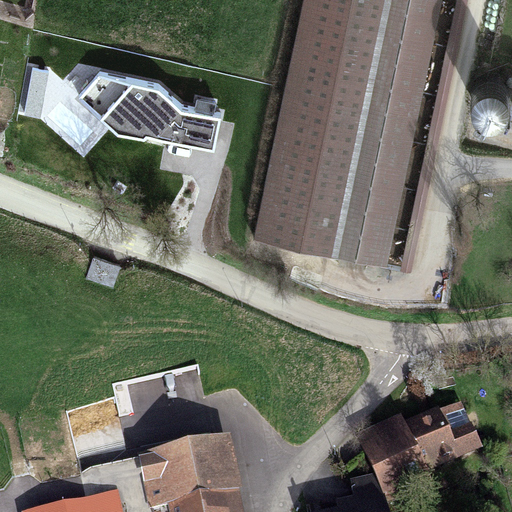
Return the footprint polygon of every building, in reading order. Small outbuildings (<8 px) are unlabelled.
[(439,2),(429,0),(304,0),(253,236),(383,264),(439,2)] [(157,76),(101,68),(81,89),(117,120),(213,136),(218,106),(181,98),(157,76)] [(466,112),(471,115),(476,117),(482,116),(487,113),(491,109),(493,104),(494,98),(492,93),(489,88),(484,85),(479,84),(474,84),(469,86),(465,89),(463,93),(461,98),(461,102),(463,107),(466,112)] [(233,418),(236,416),(239,414),(240,411),(241,407),(240,403),(238,400),(235,398),(231,397),(228,397),(224,398),(221,400),(220,403),(219,407),(219,410),(220,413),(223,416),(226,418),(229,418),(233,418)] [(398,428),(357,445),(372,481),(383,508),(424,491),(421,483),(472,461),(454,417),(436,425),(434,419),(423,424),(425,429),(417,432),(415,427),(400,433),(398,428)] [(180,450),(184,451),(188,451),(192,450),(195,448),(197,445),(199,441),(199,437),(198,434),(195,430),(192,428),(188,427),(184,427),(180,429),(177,432),(175,435),(174,439),(175,443),(177,447),(180,450)] [(233,511),(220,448),(145,464),(143,453),(89,465),(99,511),(233,511)] [(384,511),(383,508),(372,481),(352,486),(355,505),(332,510),(332,511),(384,511)]
